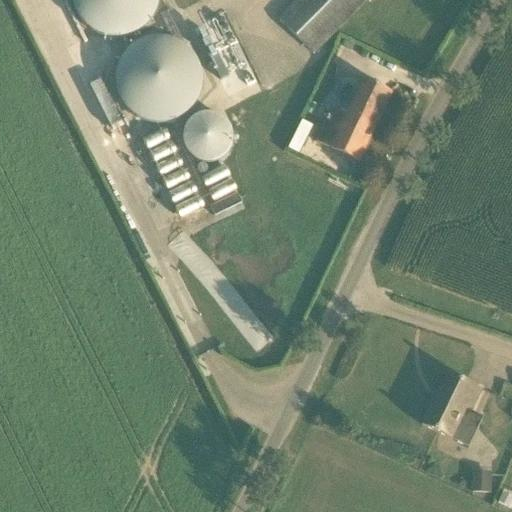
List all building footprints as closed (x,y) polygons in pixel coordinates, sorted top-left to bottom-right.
[(72,0),(73,1),(73,4),(74,8),(75,11),(77,15),(78,18),(80,21),(82,24),(85,27),(87,29),(90,32),(93,34),(97,35),(100,37),(103,38),(107,39),(111,40),(114,40),(118,40),(122,40),(125,39),(129,38),(132,37),(136,35),(139,33),(142,31),(145,29),(147,26),(150,24),(152,21),(154,17),(155,14),(157,11),(158,7),(158,4),(159,0),(158,0),(72,0)] [(315,55),(369,0),(300,0),(279,21),(315,55)] [(151,40),(148,41),(144,42),(141,43),(138,45),(134,47),(131,49),(129,51),(126,54),(124,57),(122,60),(120,63),(119,67),(117,70),(117,74),(116,77),(116,81),(116,85),(116,88),(117,92),(118,95),(119,99),(120,102),(122,106),(124,109),(127,111),(129,114),(132,116),(135,119),(138,121),(141,122),(145,124),(148,125),(152,125),(156,126),(159,126),(163,126),(167,125),(170,125),(174,124),(177,122),(180,121),(183,119),(186,116),(189,114),(192,111),(194,108),(196,105),(198,102),(200,99),(201,95),(202,92),(202,88),(203,84),(203,81),(202,77),(202,73),(201,70),(199,66),(198,63),(196,60),(194,56),(192,54),(189,51),(186,48),(183,46),(180,44),(177,43),(173,41),(170,40),(166,40),(162,39),(159,39),(155,39),(151,40)] [(347,115),(333,109),(319,103),(316,110),(329,116),(316,142),(360,163),(394,94),(364,79),(347,115)] [(220,162),(223,161),(225,159),(227,157),(229,155),(230,152),(231,150),(232,147),(233,144),(233,142),(233,139),(233,136),(232,133),(231,131),(230,128),(229,126),(227,123),(225,121),(223,120),(220,118),(218,117),(215,116),(212,115),(210,115),(207,115),(204,115),(201,116),(199,117),(196,118),(194,120),(191,121),(189,123),(188,125),(186,128),(185,130),(184,133),(183,136),(183,139),(183,141),(183,144),(184,147),(185,150),(186,152),(187,155),(189,157),(191,159),(193,161),(196,162),(198,163),(201,164),(204,165),(207,165),(209,165),(212,165),(215,164),(218,164),(220,162)] [(471,413),(482,390),(451,376),(440,400),(435,398),(422,426),(454,442),(469,412),(471,413)] [(473,472),(472,494),(491,495),(492,473),(473,472)]
